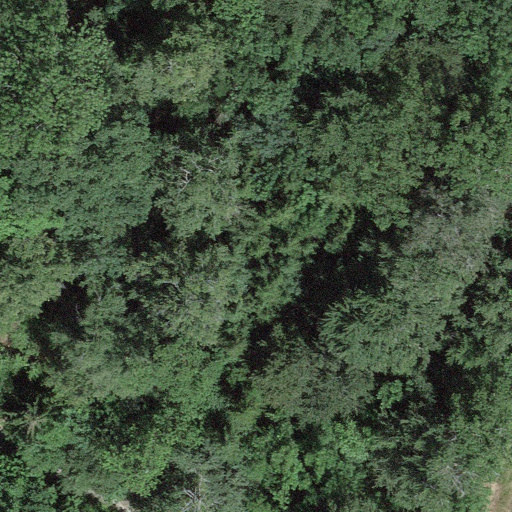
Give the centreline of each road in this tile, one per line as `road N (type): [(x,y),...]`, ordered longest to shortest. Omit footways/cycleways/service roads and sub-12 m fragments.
road 1 (track): [(165,511),(62,375),(0,341)]
road 2 (track): [(424,511),(511,303)]
